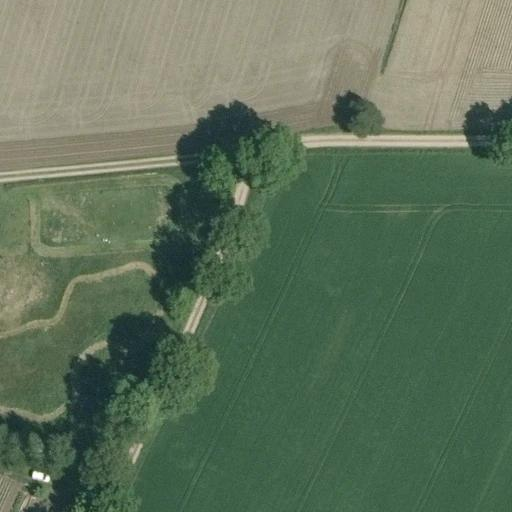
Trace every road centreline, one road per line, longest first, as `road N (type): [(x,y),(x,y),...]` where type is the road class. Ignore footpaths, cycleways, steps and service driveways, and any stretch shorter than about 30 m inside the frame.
road 1 (track): [(511,142),(342,143),(278,150),(259,161),(98,511)]
road 2 (track): [(245,186),(227,161),(0,180)]
